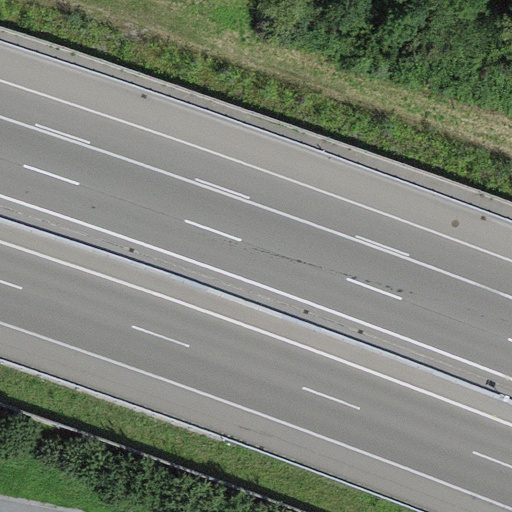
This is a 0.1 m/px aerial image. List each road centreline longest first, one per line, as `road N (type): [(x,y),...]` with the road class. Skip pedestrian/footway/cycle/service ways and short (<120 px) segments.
road 1 (motorway): [(0,277),(511,463)]
road 2 (motorway): [(511,331),(0,149)]
